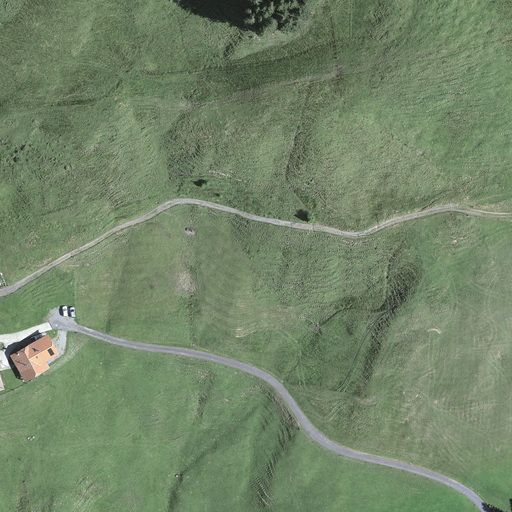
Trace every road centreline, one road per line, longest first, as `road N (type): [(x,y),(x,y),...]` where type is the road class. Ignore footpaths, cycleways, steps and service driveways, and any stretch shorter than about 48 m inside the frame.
road 1 (track): [(0,293),(179,201),(350,236),(441,209),(511,214)]
road 2 (track): [(0,339),(65,325),(227,362),(276,385),(311,432)]
road 3 (track): [(311,432),(342,451),(455,485),(485,511)]
